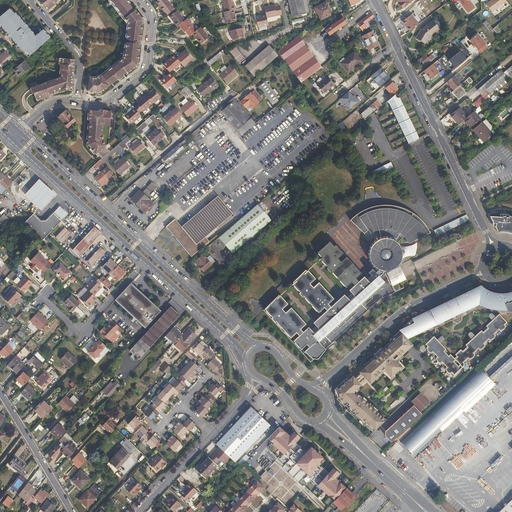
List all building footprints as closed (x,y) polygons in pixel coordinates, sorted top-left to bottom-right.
[(47,12),(52,8),(57,4),(56,3),(59,0),(39,0),(39,1),(39,2),(47,12)] [(126,38),(127,38),(129,25),(128,23),(110,0),(108,0),(125,21),(126,23),(127,25),(126,30),(126,34),(125,37),(126,37),(126,38)] [(127,38),(127,39),(129,40),(141,41),(142,31),(143,22),(144,22),(144,21),(144,20),(144,19),(144,18),(143,18),(142,18),(136,10),(134,11),(125,0),(110,0),(128,23),(129,25),(127,38)] [(161,8),(167,15),(175,9),(167,0),(158,0),(156,2),(159,5),(161,8)] [(234,10),(236,10),(235,6),(234,6),(233,2),(232,0),(222,0),(225,12),(234,10)] [(283,0),(284,5),(289,4),(290,10),(286,11),(287,16),(287,18),(309,12),(306,0),(283,0)] [(396,0),(397,1),(398,1),(400,3),(399,3),(403,9),(413,0),(396,0)] [(457,0),(467,13),(476,6),(471,1),(471,0),(457,0)] [(491,12),(507,2),(505,0),(489,0),(485,3),(491,12)] [(326,2),(315,8),(321,20),(333,14),(329,5),(328,6),(326,2)] [(275,5),(265,7),(266,15),(267,18),(282,15),(280,5),(275,7),(275,5)] [(26,52),(30,56),(50,38),(43,30),(35,36),(15,13),(14,14),(9,9),(0,16),(0,24),(25,53),(26,52)] [(169,16),(177,27),(179,25),(185,20),(177,10),(169,16)] [(225,12),(224,12),(227,24),(236,22),(234,10),(225,12)] [(364,24),(374,17),(371,13),(357,24),(363,32),(367,28),(364,24)] [(402,21),(410,31),(423,21),(419,16),(415,19),(412,14),(402,21)] [(258,27),(268,25),(267,18),(266,15),(256,17),(258,27)] [(184,32),(185,31),(193,25),(187,18),(185,20),(179,25),(184,32)] [(336,23),(326,30),(329,35),(347,23),(343,18),(338,22),(336,23)] [(421,30),(417,37),(426,42),(430,35),(438,29),(432,21),(421,30)] [(486,21),(483,23),(490,31),(493,29),(486,21)] [(481,24),(488,33),(490,31),(483,23),(481,24)] [(187,33),(189,36),(192,34),(197,30),(194,27),(187,33)] [(197,30),(192,34),(201,44),(209,37),(201,27),(197,30)] [(243,28),(230,31),(233,40),(244,37),(243,32),(244,31),(243,28)] [(372,31),(362,36),(369,50),(379,45),(372,31)] [(477,33),(468,41),(480,54),(488,46),(477,33)] [(322,67),(299,36),(278,51),(282,57),(284,59),(301,82),(322,67)] [(138,67),(139,66),(139,65),(139,63),(138,63),(140,44),(129,43),(126,43),(125,57),(123,59),(102,76),(101,75),(100,75),(97,78),(94,79),(90,78),(88,90),(89,92),(97,93),(97,94),(99,95),(100,95),(101,94),(102,93),(102,92),(127,72),(128,73),(136,67),(138,67)] [(125,57),(126,43),(125,44),(124,45),(124,48),(123,56),(123,57),(122,58),(120,59),(101,75),(102,76),(123,59),(125,57)] [(4,61),(12,54),(4,45),(2,47),(5,51),(0,55),(0,65),(2,67),(5,64),(4,63),(5,62),(4,61)] [(269,45),(245,66),(254,77),(278,56),(269,45)] [(236,47),(230,52),(239,64),(245,59),(236,47)] [(454,48),(445,55),(450,62),(455,58),(454,57),(459,53),(454,48)] [(186,50),(177,58),(181,63),(184,67),(194,59),(186,50)] [(222,50),(214,57),(217,60),(224,54),(222,50)] [(343,58),(339,61),(348,72),(361,60),(354,52),(345,60),(343,58)] [(425,55),(419,59),(424,65),(434,58),(431,54),(427,57),(425,55)] [(177,58),(174,55),(163,65),(170,73),(181,63),(177,58)] [(214,57),(208,62),(211,65),(217,60),(214,57)] [(43,99),(48,97),(48,95),(65,89),(72,89),(73,78),(72,78),(72,76),(74,75),(75,66),(73,66),(74,60),(61,58),(60,64),(60,71),(61,71),(61,74),(61,77),(31,87),(36,100),(42,98),(43,99)] [(206,59),(202,62),(207,68),(211,65),(208,62),(206,59)] [(13,70),(20,77),(31,67),(24,60),(20,64),(13,70)] [(433,63),(423,70),(430,79),(439,73),(433,63)] [(222,72),(220,75),(227,83),(237,75),(230,66),(227,68),(225,65),(220,69),(222,72)] [(509,81),(511,78),(511,65),(503,73),(507,78),(484,98),(486,101),(509,81)] [(381,68),(367,80),(375,90),(390,77),(381,68)] [(480,106),(486,101),(484,98),(507,78),(503,73),(500,70),(477,90),(482,96),(479,99),(474,103),(478,108),(480,106)] [(177,80),(170,73),(161,81),(167,88),(177,80)] [(196,79),(194,77),(191,73),(187,77),(192,83),(196,79)] [(441,80),(444,78),(440,73),(433,79),(436,81),(433,84),(436,88),(443,82),(441,80)] [(447,82),(454,91),(460,85),(461,84),(454,76),(447,82)] [(211,77),(197,89),(204,97),(218,85),(211,77)] [(328,77),(317,86),(324,94),(335,84),(328,77)] [(265,81),(258,87),(271,103),(277,99),(279,97),(265,81)] [(395,95),(398,92),(397,90),(398,89),(392,82),(386,88),(393,97),(395,95)] [(454,91),(452,92),(458,100),(466,93),(460,85),(454,91)] [(193,93),(187,86),(184,88),(180,91),(183,94),(185,91),(190,96),(193,93)] [(48,95),(48,97),(66,90),(72,91),(72,89),(65,89),(48,95)] [(154,89),(147,96),(153,103),(154,103),(161,97),(154,89)] [(254,90),(240,101),(246,108),(249,106),(252,109),(259,102),(262,99),(254,90)] [(349,110),(357,102),(348,91),(339,99),(349,110)] [(147,96),(146,95),(136,104),(137,105),(134,107),(134,108),(139,113),(142,111),(143,112),(153,103),(147,96)] [(393,97),(387,102),(390,104),(408,144),(419,139),(399,98),(398,98),(397,98),(396,98),(395,95),(393,97)] [(235,100),(233,98),(220,109),(221,111),(235,100)] [(198,108),(196,106),(193,102),(191,99),(188,101),(186,99),(181,103),(183,106),(181,108),(188,117),(198,108)] [(251,119),(235,100),(221,111),(237,130),(251,119)] [(373,103),(378,109),(382,106),(377,100),(373,103)] [(360,114),(365,120),(375,112),(378,109),(373,103),(360,114)] [(139,113),(134,108),(124,116),(132,124),(141,116),(139,113)] [(464,120),(468,117),(460,108),(450,115),(458,125),(464,120)] [(111,112),(111,111),(107,111),(107,112),(98,111),(91,110),(89,112),(89,120),(90,120),(89,123),(89,129),(89,134),(88,142),(86,142),(86,145),(87,146),(88,147),(89,147),(91,148),(96,154),(98,156),(99,155),(102,158),(110,152),(105,146),(106,145),(102,140),(103,125),(110,126),(111,112)] [(168,115),(163,118),(170,126),(179,118),(173,110),(172,111),(171,110),(166,114),(168,115)] [(66,111),(58,117),(68,128),(75,121),(66,111)] [(472,127),(481,119),(476,114),(474,111),(468,117),(464,120),(467,123),(468,123),(472,127)] [(155,118),(152,115),(146,121),(143,123),(135,130),(140,135),(143,132),(141,130),(155,118)] [(256,124),(251,119),(237,130),(242,135),(256,124)] [(482,122),(473,130),(480,138),(478,140),(481,144),(483,142),(493,134),(495,132),(493,130),(494,129),(486,119),(483,122),(482,122)] [(341,123),(337,126),(342,131),(345,128),(341,123)] [(164,137),(163,136),(160,133),(157,129),(153,131),(152,130),(149,133),(150,134),(146,137),(154,146),(164,137)] [(126,138),(121,142),(118,144),(123,150),(127,146),(125,144),(131,139),(128,136),(126,138)] [(133,144),(129,148),(135,155),(145,147),(139,139),(138,141),(136,139),(132,143),(133,144)] [(123,150),(118,144),(110,152),(102,158),(100,160),(103,163),(105,165),(109,162),(107,160),(117,151),(119,153),(120,153),(123,150)] [(180,144),(162,159),(167,165),(185,149),(183,147),(180,144)] [(115,164),(112,167),(119,175),(130,166),(123,158),(120,160),(118,158),(114,163),(115,164)] [(96,163),(89,170),(91,173),(103,163),(100,160),(98,162),(96,163)] [(391,162),(371,172),(374,179),(394,169),(391,162)] [(107,179),(113,174),(107,167),(95,177),(101,185),(107,179)] [(0,181),(0,185),(5,191),(13,183),(5,176),(0,181)] [(39,179),(25,195),(41,211),(56,195),(39,179)] [(139,190),(131,199),(146,213),(154,204),(143,194),(144,193),(146,195),(147,194),(148,195),(156,186),(152,182),(142,193),(139,190)] [(205,237),(216,228),(233,214),(218,196),(182,227),(175,219),(166,227),(191,257),(209,242),(207,238),(205,237)] [(262,200),(219,237),(233,253),(234,252),(276,216),(262,200)] [(338,259),(328,268),(327,268),(330,272),(331,271),(346,288),(352,283),(354,285),(349,290),(352,293),(347,297),(344,295),(331,307),(328,304),(334,299),(319,282),(313,288),(310,284),(315,279),(308,270),(307,271),(305,270),(300,275),(300,276),(299,277),(298,277),(293,282),(294,283),(292,284),(300,293),(299,293),(303,297),(304,297),(318,313),(324,308),(327,311),(313,323),(316,326),(311,330),(309,327),(303,332),(300,329),(306,324),(291,308),(285,313),(282,309),(288,304),(280,296),(279,295),(273,301),(273,302),(272,303),(271,303),(265,309),(272,318),(271,319),(275,323),(276,322),(291,338),(296,333),(299,336),(293,341),(301,350),(307,344),(309,347),(304,352),(313,359),(317,359),(318,359),(326,350),(325,349),(382,297),(382,296),(383,295),(383,296),(384,296),(385,296),(386,295),(386,294),(386,293),(387,292),(388,294),(395,291),(391,284),(390,284),(385,273),(385,271),(391,270),(397,267),(401,262),(402,255),(401,249),(398,244),(398,243),(404,236),(407,240),(409,243),(430,233),(428,229),(427,226),(424,223),(419,218),(414,214),(408,211),(404,208),(397,206),(390,205),(384,205),(378,206),(372,207),(368,208),(363,211),(357,214),(368,230),(365,234),(370,239),(371,238),(373,237),(374,239),(379,236),(380,236),(381,239),(380,239),(376,242),(375,242),(371,248),(369,254),(370,260),(374,266),(379,270),(376,272),(372,269),(369,273),(374,279),(370,283),(364,277),(358,282),(356,279),(362,274),(347,257),(341,262),(338,259)] [(46,221),(34,234),(41,242),(47,235),(68,214),(60,206),(46,221)] [(4,214),(0,217),(0,228),(9,219),(4,214)] [(24,224),(34,234),(46,221),(40,221),(33,214),(24,224)] [(368,230),(357,214),(354,217),(350,220),(365,234),(368,230)] [(466,214),(434,230),(437,236),(469,220),(466,214)] [(511,216),(509,216),(509,218),(506,218),(506,217),(505,216),(504,216),(503,216),(503,217),(493,217),(491,219),(498,232),(501,230),(504,230),(507,231),(510,231),(511,231),(511,216)] [(65,227),(55,238),(62,244),(71,234),(65,227)] [(79,257),(101,234),(94,227),(72,251),(79,257)] [(217,229),(216,228),(205,237),(207,238),(217,229)] [(0,242),(0,263),(11,253),(0,242)] [(320,259),(328,268),(338,259),(343,254),(336,245),(334,247),(330,242),(317,253),(322,258),(320,259)] [(101,248),(88,262),(92,266),(105,252),(101,248)] [(47,262),(48,261),(50,259),(41,250),(38,253),(47,262)] [(45,272),(52,264),(48,261),(47,262),(38,253),(31,261),(34,264),(33,265),(36,267),(37,266),(40,270),(41,269),(45,272)] [(203,254),(194,262),(203,272),(212,265),(215,262),(210,255),(207,258),(203,254)] [(452,265),(456,271),(467,263),(463,257),(452,265)] [(111,273),(118,266),(110,259),(103,267),(110,274),(111,273)] [(60,263),(54,270),(64,279),(70,273),(60,263)] [(125,272),(118,266),(111,273),(118,280),(125,272)] [(400,267),(386,273),(393,286),(406,280),(400,267)] [(99,280),(93,274),(91,277),(93,278),(85,287),(88,290),(94,296),(102,287),(97,283),(100,280),(99,280)] [(25,276),(16,285),(24,292),(32,283),(25,276)] [(146,328),(161,311),(130,283),(115,300),(146,328)] [(430,326),(431,327),(437,324),(437,322),(449,317),(450,318),(456,315),(456,313),(468,307),(468,309),(475,305),(474,304),(480,301),(481,303),(482,304),(484,305),(486,306),(492,308),(498,308),(502,308),(507,308),(508,312),(511,310),(511,301),(510,298),(510,297),(509,297),(508,297),(507,297),(506,297),(505,296),(504,295),(502,294),(501,295),(496,294),(492,293),(489,292),(486,291),(484,289),(480,287),(409,321),(404,325),(405,327),(399,330),(402,334),(407,339),(414,333),(430,326)] [(12,306),(21,296),(13,288),(3,298),(12,306)] [(97,299),(94,296),(88,290),(80,299),(89,307),(97,299)] [(80,303),(71,295),(64,303),(68,307),(67,308),(72,312),(80,303)] [(171,306),(132,349),(136,352),(141,357),(180,315),(171,306)] [(38,312),(33,317),(30,320),(40,330),(48,321),(38,312)] [(499,314),(495,317),(492,320),(474,337),(472,339),(453,357),(440,343),(437,340),(434,336),(432,338),(452,360),(501,316),(499,314)] [(508,324),(501,316),(452,360),(432,338),(424,345),(426,348),(427,349),(427,350),(428,351),(429,352),(430,353),(431,353),(436,358),(436,360),(438,362),(439,363),(441,363),(446,368),(445,369),(446,371),(447,372),(448,373),(449,373),(450,374),(453,376),(462,367),(464,366),(464,365),(464,364),(469,359),(471,359),(473,358),(473,357),(474,356),(475,354),(479,350),(481,350),(483,348),(484,348),(484,347),(485,345),(490,340),(492,340),(493,339),(494,338),(495,337),(495,335),(500,331),(502,330),(503,330),(504,329),(505,328),(505,326),(508,324)] [(0,317),(0,333),(2,335),(10,327),(0,317)] [(117,330),(120,327),(113,321),(111,324),(110,324),(106,329),(104,327),(100,331),(101,333),(108,340),(117,330)] [(166,336),(174,344),(182,335),(174,327),(166,336)] [(174,344),(173,344),(182,351),(195,337),(191,334),(193,332),(189,328),(182,335),(174,344)] [(399,363),(398,363),(396,361),(413,345),(407,339),(402,334),(397,338),(395,337),(364,366),(365,367),(360,372),(370,384),(386,370),(388,372),(387,373),(391,378),(403,367),(399,363)] [(103,348),(106,346),(100,340),(97,343),(97,342),(87,352),(95,359),(104,349),(103,348)] [(8,343),(6,345),(0,351),(0,352),(2,355),(3,354),(4,355),(6,357),(14,349),(8,343)] [(193,350),(199,356),(200,354),(205,349),(199,343),(193,350)] [(215,356),(207,347),(205,349),(200,354),(209,362),(213,358),(215,356)] [(194,357),(187,351),(184,354),(191,360),(194,357)] [(68,352),(60,360),(69,368),(77,360),(68,352)] [(15,356),(7,365),(17,374),(25,365),(16,356),(15,356)] [(32,363),(39,370),(43,365),(34,356),(27,363),(29,366),(32,363)] [(207,365),(216,373),(219,369),(222,366),(213,358),(209,362),(207,365)] [(191,360),(185,367),(195,375),(197,372),(195,370),(198,367),(196,364),(191,360)] [(166,363),(161,369),(166,374),(171,368),(166,363)] [(185,367),(179,373),(186,380),(189,376),(192,378),(195,375),(185,367)] [(479,368),(401,442),(415,457),(464,410),(466,413),(495,385),(479,368)] [(48,369),(39,379),(46,386),(55,376),(48,369)] [(21,389),(30,379),(23,372),(16,379),(17,380),(15,383),(21,389)] [(375,430),(386,420),(357,393),(355,395),(353,393),(361,385),(353,376),(346,383),(344,381),(336,388),(337,395),(339,395),(344,405),(348,408),(349,407),(352,410),(350,411),(368,427),(370,425),(375,430)] [(171,385),(179,392),(180,393),(185,387),(184,386),(186,384),(178,377),(171,385)] [(97,411),(107,400),(120,386),(115,381),(113,384),(112,383),(107,389),(107,390),(104,393),(106,395),(105,396),(104,394),(96,402),(98,404),(94,408),(97,411)] [(222,392),(224,390),(217,383),(215,386),(213,384),(207,390),(214,397),(220,390),(222,392)] [(169,384),(163,390),(170,397),(174,393),(176,395),(179,392),(171,385),(169,384)] [(29,385),(21,393),(28,400),(36,392),(29,385)] [(157,397),(159,398),(167,406),(170,402),(167,400),(170,397),(163,390),(157,397)] [(391,443),(422,414),(420,412),(421,411),(429,404),(420,393),(412,401),(415,404),(385,431),(385,436),(391,443)] [(199,402),(207,410),(214,401),(207,394),(205,397),(203,396),(198,401),(199,402)] [(58,404),(68,413),(79,400),(74,395),(70,399),(66,395),(58,404)] [(159,398),(151,406),(159,413),(161,411),(162,412),(167,406),(159,398)] [(36,414),(42,420),(53,409),(43,400),(34,409),(38,412),(36,414)] [(195,411),(202,418),(208,411),(207,410),(199,402),(196,405),(199,407),(195,411)] [(149,408),(144,414),(146,416),(153,422),(158,417),(157,415),(159,413),(151,406),(149,408)] [(251,407),(216,444),(219,447),(223,451),(258,414),(251,407)] [(81,419),(86,423),(90,418),(85,413),(81,419)] [(258,414),(223,451),(234,462),(270,425),(258,414)] [(136,432),(142,425),(143,424),(140,422),(142,420),(136,415),(128,424),(136,432)] [(188,430),(189,431),(195,425),(188,418),(185,422),(183,420),(180,423),(188,430)] [(108,419),(102,426),(108,430),(114,424),(108,419)] [(181,438),(188,430),(180,423),(179,422),(174,427),(175,429),(173,431),(181,438)] [(51,431),(59,439),(66,431),(58,424),(51,431)] [(140,440),(142,442),(149,435),(146,433),(148,431),(142,425),(136,432),(135,432),(142,438),(140,440)] [(270,426),(270,425),(234,462),(235,462),(244,453),(270,426)] [(291,438),(279,427),(268,438),(273,442),(271,444),(333,503),(346,488),(336,479),(335,478),(340,473),(334,468),(329,473),(325,469),(323,468),(322,469),(317,464),(318,463),(320,460),(309,450),(307,452),(306,454),(300,448),(301,447),(300,446),(297,443),(302,438),(296,433),(291,438)] [(149,435),(142,442),(145,444),(147,443),(153,448),(159,442),(159,441),(153,436),(151,438),(149,435)] [(168,442),(166,444),(174,451),(181,443),(172,435),(167,441),(168,442)] [(62,447),(63,448),(69,441),(63,436),(59,441),(61,443),(49,456),(52,459),(62,447)] [(131,454),(136,448),(128,440),(127,439),(125,441),(120,446),(122,448),(109,462),(121,473),(135,458),(131,454)] [(60,451),(68,459),(78,448),(70,441),(69,441),(63,448),(60,451)] [(333,503),(271,444),(266,449),(277,458),(253,485),(251,487),(243,496),(240,498),(232,507),(230,510),(227,511),(282,511),(306,486),(328,507),(333,503)] [(223,451),(219,447),(209,458),(216,464),(220,460),(224,464),(230,458),(223,451)] [(312,447),(309,450),(320,460),(323,458),(312,447)] [(79,468),(87,460),(79,453),(72,460),(79,468)] [(246,455),(244,453),(235,462),(237,464),(246,455)] [(157,472),(161,467),(163,465),(164,467),(167,464),(165,462),(166,461),(158,455),(149,465),(157,472)] [(237,464),(240,467),(249,457),(246,455),(237,464)] [(22,472),(27,466),(15,456),(9,464),(21,474),(22,472)] [(209,458),(196,470),(205,478),(217,466),(216,464),(209,458)] [(72,481),(75,484),(81,489),(90,479),(81,471),(72,481)] [(21,474),(12,485),(18,489),(28,476),(22,472),(21,474)] [(139,489),(141,486),(135,480),(126,489),(132,495),(135,493),(136,494),(140,489),(139,489)] [(18,495),(27,502),(32,496),(36,491),(32,488),(33,486),(28,483),(18,495)] [(94,483),(79,500),(87,508),(103,491),(94,483)] [(197,491),(189,483),(186,486),(186,487),(180,494),(188,501),(197,491)] [(488,490),(493,496),(498,491),(494,485),(488,490)] [(34,497),(42,503),(49,494),(44,490),(43,492),(40,490),(34,497)] [(170,500),(168,502),(165,504),(173,511),(174,511),(181,504),(172,496),(169,499),(170,500)] [(7,508),(14,501),(9,497),(3,503),(7,508)] [(32,497),(27,503),(30,506),(35,500),(32,497)] [(511,511),(511,499),(498,511),(511,511)] [(48,501),(41,509),(44,511),(50,511),(54,507),(48,501)]
